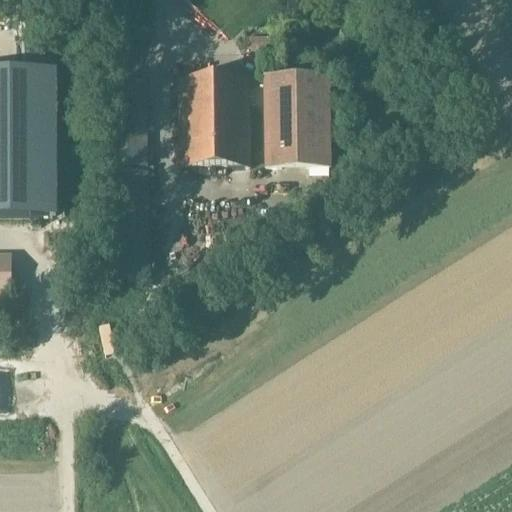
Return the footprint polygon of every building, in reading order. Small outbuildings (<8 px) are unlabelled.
[(0,220),(51,220),(51,76),(0,75),(0,220)] [(328,81),(263,82),(264,170),(329,169),(328,81)] [(179,171),(249,170),(248,82),(178,83),(179,171)] [(108,171),(147,170),(146,84),(106,85),(108,171)] [(108,279),(149,278),(148,175),(106,176),(108,279)] [(0,293),(10,293),(10,252),(0,251),(0,293)] [(103,327),(110,348),(120,344),(112,323),(103,327)] [(181,407),(198,399),(194,389),(183,394),(176,378),(169,381),(181,407)]
